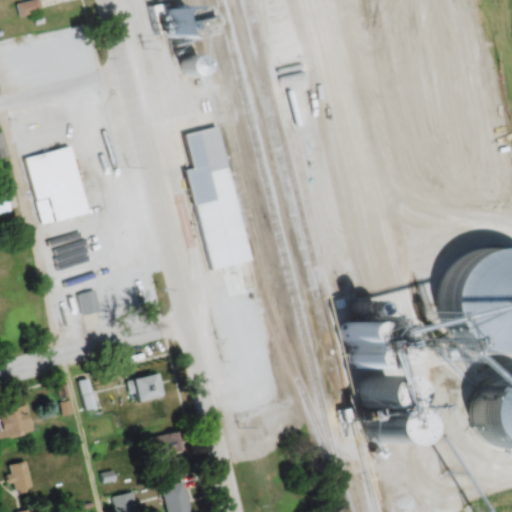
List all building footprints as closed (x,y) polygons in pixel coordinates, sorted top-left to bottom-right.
[(26,0),(13,6),(18,17),(40,8),(36,0),(26,0)] [(162,18),(167,38),(188,33),(183,13),(162,18)] [(92,45),(84,24),(62,32),(70,53),(92,45)] [(217,126),(180,134),(187,168),(183,169),(203,271),(244,263),(217,126)] [(80,211),(37,221),(20,156),(63,145),(80,211)] [(511,308),(511,320),(511,269),(511,267),(506,251),(484,251),(457,261),(457,277),(459,283),(459,297),(463,309),(511,308)] [(75,295),(79,313),(106,307),(106,306),(141,298),(137,281),(75,295)] [(130,403),(161,395),(155,372),(124,380),(130,403)] [(75,380),(83,409),(92,406),(84,378),(75,380)] [(0,435),(26,434),(24,407),(0,408),(0,435)] [(173,429),(146,436),(151,455),(179,448),(173,429)] [(6,463),(6,492),(25,492),(25,463),(6,463)] [(159,485),(164,511),(188,511),(182,481),(159,485)]
